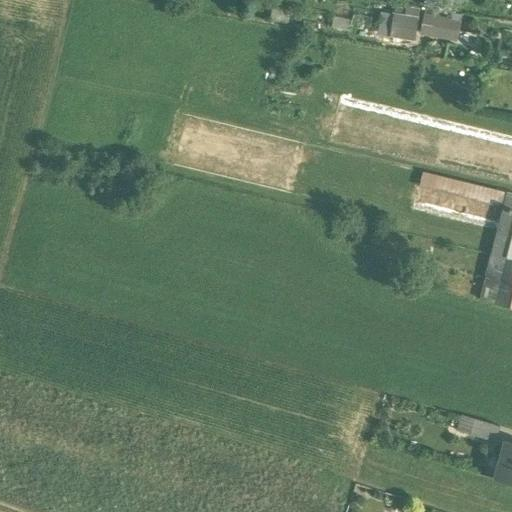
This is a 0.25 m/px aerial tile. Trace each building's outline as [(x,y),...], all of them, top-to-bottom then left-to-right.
[(421,21),(391,16),(388,35),(414,40),(415,32),(460,40),(463,20),(423,13),(421,21)] [(511,140),(340,96),(329,139),(511,185),(511,140)] [(300,143),(185,114),(171,168),(286,197),(300,143)] [(506,193),(422,172),(418,186),(502,207),(506,193)] [(499,210),(417,189),(411,213),(493,234),(499,210)] [(511,194),(506,193),(502,207),(502,208),(511,210),(511,194)] [(511,210),(502,208),(496,232),(490,256),(506,259),(511,233),(511,210)] [(511,260),(506,259),(490,256),(479,300),(511,309),(511,260)] [(463,277),(443,270),(439,280),(459,287),(463,277)] [(499,427),(474,420),(469,435),(494,442),(499,427)] [(511,445),(505,443),(495,480),(511,484),(511,445)]
